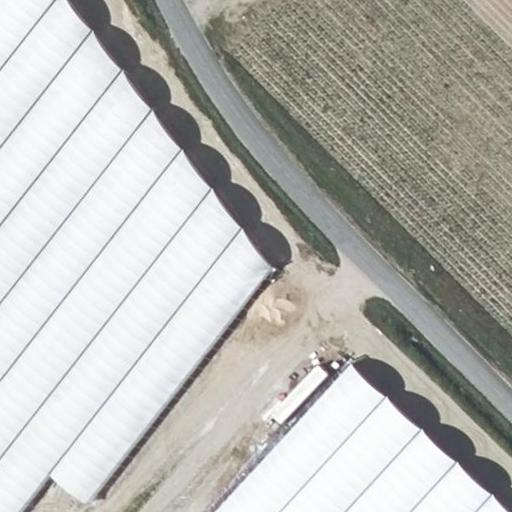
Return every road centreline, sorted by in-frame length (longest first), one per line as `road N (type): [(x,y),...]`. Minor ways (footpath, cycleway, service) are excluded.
road 1 (tertiary): [(171,0),(219,91),(271,157),(511,404)]
road 2 (track): [(148,511),(376,264)]
